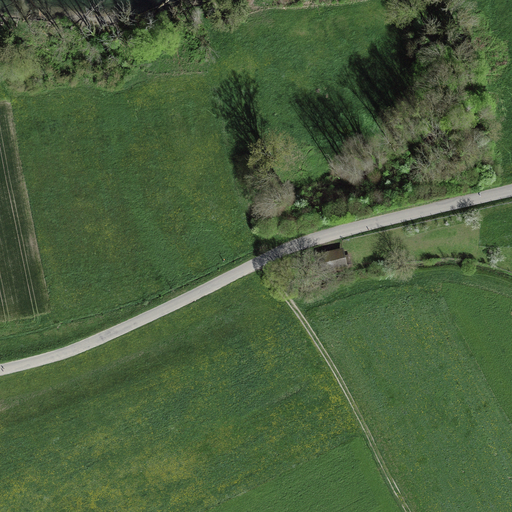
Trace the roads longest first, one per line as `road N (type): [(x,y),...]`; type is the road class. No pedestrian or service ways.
road 1 (unclassified): [(0,372),(86,346),(307,241),(511,189)]
road 2 (track): [(404,511),(263,260)]
